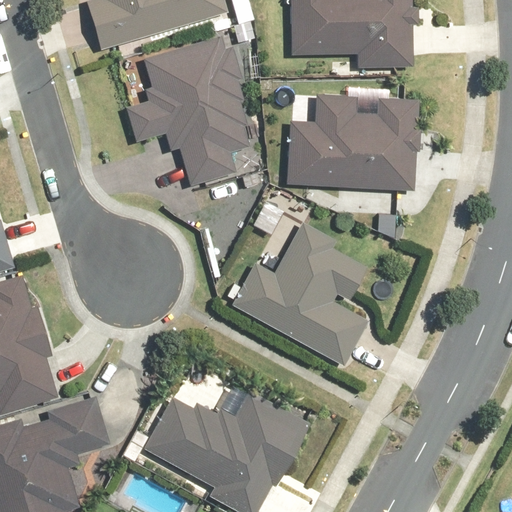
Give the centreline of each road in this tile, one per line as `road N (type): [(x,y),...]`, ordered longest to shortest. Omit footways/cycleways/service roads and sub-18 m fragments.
road 1 (tertiary): [(389,511),(501,287),(511,232)]
road 2 (residential): [(128,270),(80,220),(11,0)]
